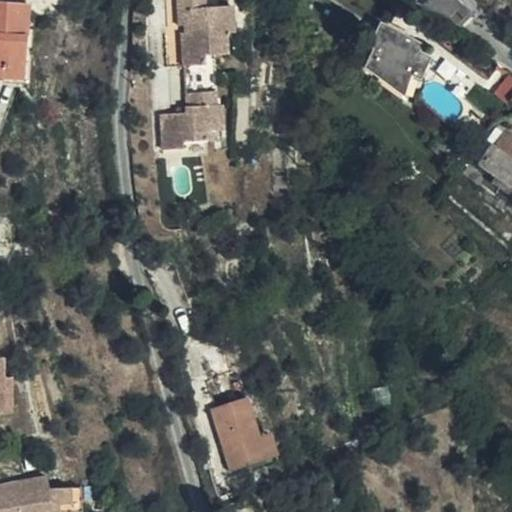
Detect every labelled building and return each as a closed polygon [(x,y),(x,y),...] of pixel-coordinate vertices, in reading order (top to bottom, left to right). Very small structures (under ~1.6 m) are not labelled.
[(180,0),(180,9),(206,7),(206,0),(180,0)] [(458,0),(428,0),(423,5),(449,19),(463,5),(458,0)] [(0,77),(22,80),(29,4),(0,1),(0,77)] [(183,33),(184,65),(204,65),(204,55),(215,55),(225,55),(225,35),(233,34),(231,6),(206,7),(180,9),(182,26),(188,26),(188,34),(183,33)] [(428,57),(409,48),(411,42),(381,27),(372,48),(378,51),(370,70),(398,84),(405,70),(419,77),(428,57)] [(204,65),(184,65),(187,92),(217,91),(215,55),(204,55),(204,65)] [(176,94),(186,94),(187,92),(184,65),(175,67),(176,94)] [(511,75),(507,73),(505,74),(502,77),(496,89),(493,96),(507,105),(509,102),(511,103),(511,75)] [(186,94),(187,106),(187,114),(177,114),(163,115),(165,150),(184,149),(183,142),(209,142),(209,132),(222,131),(221,104),(218,104),(217,91),(187,92),(186,94)] [(187,114),(187,106),(176,107),(177,114),(187,114)] [(511,135),(507,132),(480,169),(487,173),(494,179),(492,182),(500,189),(507,193),(511,185),(511,135)] [(487,173),(480,169),(472,163),(462,175),(477,188),(480,183),(487,173)] [(511,213),(508,210),(502,216),(511,225),(511,213)] [(0,415),(5,416),(8,382),(8,360),(0,358),(0,415)] [(269,457),(263,435),(240,369),(203,380),(232,469),(241,465),(269,457)] [(20,384),(8,382),(5,416),(17,418),(20,384)] [(279,464),(278,453),(272,432),(263,435),(269,457),(241,465),(245,476),(279,464)] [(50,476),(0,487),(0,511),(80,511),(82,511),(82,489),(52,487),(50,476)] [(98,494),(119,494),(118,477),(98,478),(97,487),(98,494)]
